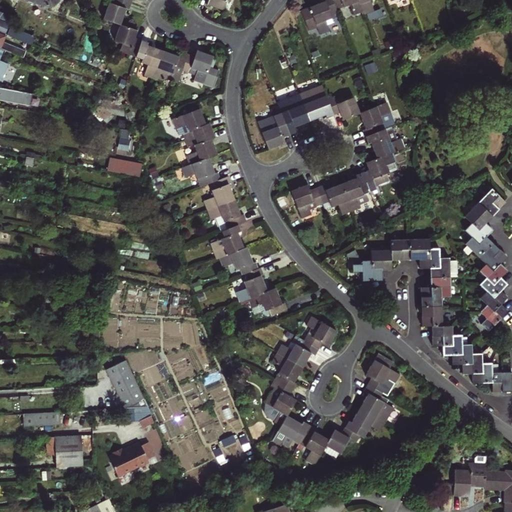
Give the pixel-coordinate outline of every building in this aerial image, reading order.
[(143,74),(153,78),(162,81),(166,70),(172,72),(170,79),(177,81),(181,69),(188,71),(190,66),(196,69),(193,79),(203,82),(212,54),(205,52),(196,48),(194,55),(180,50),(179,55),(170,52),(153,46),(146,43),(147,41),(138,37),(134,36),(136,29),(120,23),(125,7),(128,8),(130,0),(206,0),(205,3),(212,5),(222,9),(225,0),(112,0),(111,3),(107,1),(102,18),(118,24),(113,39),(130,46),(127,53),(141,58),(140,61),(147,63),(143,74)] [(323,0),(301,9),(307,27),(316,24),(319,33),(329,29),(325,19),(332,17),(332,18),(336,17),(334,14),(338,12),(337,9),(350,4),(354,14),(363,10),(364,13),(374,9),(370,0),(323,0)] [(0,31),(4,33),(8,22),(6,22),(8,16),(3,14),(3,13),(0,12),(0,31)] [(10,23),(6,34),(31,44),(33,36),(19,29),(20,27),(10,23)] [(0,48),(2,49),(22,57),(25,49),(2,40),(4,33),(0,31),(0,48)] [(99,66),(105,63),(103,58),(78,48),(76,57),(99,66)] [(356,176),(324,189),(322,184),(319,185),(309,189),(307,183),(299,186),(291,189),(301,218),(311,213),(307,203),(314,200),(316,206),(329,201),(331,206),(338,203),(342,214),(369,203),(367,197),(378,193),(375,186),(389,181),(385,173),(395,169),(392,162),(394,161),(390,153),(395,151),(396,152),(399,151),(398,150),(404,148),(400,137),(397,139),(387,114),(391,112),(387,102),(359,112),(354,96),(336,102),(333,95),(327,97),(321,83),(290,96),(293,106),(287,109),(289,114),(276,120),(278,125),(271,127),(267,117),(257,121),(268,149),(281,143),(284,142),(282,136),(291,132),(295,131),(293,127),(325,114),(327,117),(329,116),(340,111),(341,115),(342,120),(360,113),(365,128),(363,129),(364,133),(366,140),(367,142),(370,141),(377,158),(366,162),(367,166),(368,168),(357,173),(355,174),(356,176)] [(0,98),(27,104),(29,92),(0,86),(0,98)] [(98,105),(105,107),(123,110),(120,102),(102,99),(101,102),(98,105)] [(105,107),(98,105),(94,109),(105,121),(111,114),(105,107)] [(240,214),(228,182),(231,181),(230,179),(228,175),(220,178),(218,174),(217,171),(214,172),(208,156),(216,152),(211,138),(215,136),(210,125),(208,121),(205,123),(199,107),(170,119),(174,128),(179,127),(186,146),(193,144),(195,150),(185,154),(188,163),(180,166),(184,176),(194,172),(197,179),(200,178),(203,185),(211,182),(214,188),(211,189),(213,195),(202,200),(212,226),(214,225),(217,232),(220,238),(209,242),(215,258),(218,257),(221,266),(232,262),(235,269),(239,268),(241,274),(243,273),(246,280),(243,281),(245,287),(235,291),(239,301),(247,298),(253,313),(267,308),(270,315),(287,309),(285,304),(284,302),(281,302),(275,287),(267,290),(260,274),(263,273),(262,270),(260,266),(258,267),(256,263),(255,261),(252,262),(246,246),(244,247),(238,231),(240,230),(239,227),(237,223),(245,220),(244,216),(243,213),(240,214)] [(119,136),(127,138),(129,131),(120,129),(119,136)] [(129,138),(127,138),(119,136),(118,148),(132,151),(133,144),(131,144),(130,140),(129,138)] [(31,165),(33,157),(25,155),(24,163),(31,165)] [(107,160),(106,173),(139,176),(140,163),(107,160)] [(505,200),(491,187),(478,201),(492,215),(505,200)] [(492,215),(478,201),(464,215),(471,222),(479,229),(486,222),(492,215)] [(479,229),(471,222),(464,229),(471,235),(478,243),(485,235),(492,228),(486,222),(479,229)] [(0,232),(0,238),(11,241),(12,235),(0,232)] [(493,242),(485,235),(478,243),(471,235),(464,242),(479,257),(493,242)] [(419,259),(429,258),(429,247),(428,237),(409,238),(410,259),(419,259)] [(390,260),(410,259),(409,238),(390,239),(390,248),(390,260)] [(479,257),(485,263),(493,270),(499,263),(506,256),(493,242),(479,257)] [(440,267),(439,256),(439,247),(429,247),(429,258),(419,259),(419,268),(429,267),(440,267)] [(381,269),(391,268),(390,260),(390,248),(370,249),(371,260),(371,269),(381,269)] [(429,267),(429,277),(449,276),(455,276),(454,254),(449,257),(448,256),(439,256),(440,267),(429,267)] [(361,270),(362,279),(368,279),(381,278),(381,269),(371,269),(371,260),(361,260),(361,263),(351,264),(352,271),(361,270)] [(506,270),(499,263),(493,270),(485,263),(478,270),(485,277),(493,284),(500,276),(506,270)] [(449,276),(429,277),(430,286),(441,286),(441,296),(450,296),(449,276)] [(487,291),(493,297),(501,289),(507,282),(500,276),(493,284),(485,277),(479,283),(487,291)] [(420,286),(421,306),(441,305),(441,296),(441,286),(430,286),(420,286)] [(501,289),(493,297),(487,291),(480,298),(486,304),(493,311),(500,303),(507,296),(501,289)] [(500,303),(493,311),(486,304),(480,310),(487,317),(481,323),(488,330),(507,310),(500,303)] [(422,325),(431,325),(442,325),(441,305),(421,306),(422,325)] [(306,325),(310,327),(303,339),(300,345),(295,343),(291,349),(281,343),(272,360),(281,366),(271,384),(274,386),(264,402),(262,409),(266,416),(272,420),(280,425),(272,440),(280,445),(281,444),(287,447),(292,439),(298,442),(299,439),(306,443),(304,446),(310,449),(305,459),(314,465),(323,450),(336,457),(339,452),(340,452),(349,437),(356,441),(360,435),(363,437),(370,425),(380,431),(390,413),(380,407),(400,373),(390,367),(394,361),(377,352),(371,362),(365,374),(370,377),(363,389),(367,391),(363,398),(353,416),(350,422),(348,420),(341,432),(337,430),(333,428),(328,438),(314,430),(315,427),(311,424),(309,423),(303,420),(302,423),(297,420),(287,414),(296,399),(293,397),(289,395),(296,383),(294,382),(297,377),(307,359),(311,352),(315,354),(322,342),(327,345),(331,338),(336,330),(311,315),(306,325)] [(441,345),(452,344),(452,334),(452,324),(442,325),(431,325),(432,345),(441,345)] [(442,355),(451,354),(462,354),(461,344),(467,343),(466,336),(461,336),(461,333),(452,334),(452,344),(441,345),(442,355)] [(461,363),(471,362),(471,353),(470,343),(467,343),(461,344),(462,354),(451,354),(451,363),(461,363)] [(461,373),(471,372),(482,372),(481,362),(481,353),(471,353),(471,362),(461,363),(461,373)] [(131,407),(147,406),(125,359),(104,369),(123,407),(131,407)] [(471,372),(472,382),(492,381),(491,372),(491,361),(481,362),(482,372),(471,372)] [(511,390),(510,370),(491,372),(492,381),(492,391),(511,390)] [(147,406),(131,407),(131,419),(138,419),(141,425),(153,419),(147,406)] [(59,411),(22,413),(23,425),(60,423),(59,411)] [(157,426),(153,419),(141,425),(144,432),(157,426)] [(55,466),(90,464),(90,458),(82,459),(80,434),(46,436),(47,452),(54,452),(55,466)] [(114,457),(109,459),(117,475),(121,477),(139,468),(142,469),(147,466),(148,464),(149,463),(148,461),(141,447),(140,444),(132,448),(131,450),(124,453),(123,450),(112,455),(114,457)] [(148,444),(141,447),(148,461),(155,458),(148,444)] [(469,486),(483,487),(484,469),(485,462),(467,461),(467,469),(454,468),(452,495),(469,496),(469,486)] [(504,502),(511,502),(511,467),(511,468),(511,469),(503,469),(503,471),(484,469),(483,487),(483,489),(503,490),(502,502),(504,502)] [(98,506),(100,511),(114,511),(105,492),(93,498),(98,506)] [(511,511),(511,502),(504,502),(503,511),(511,511)] [(289,511),(286,503),(261,511),(260,511),(289,511)]
